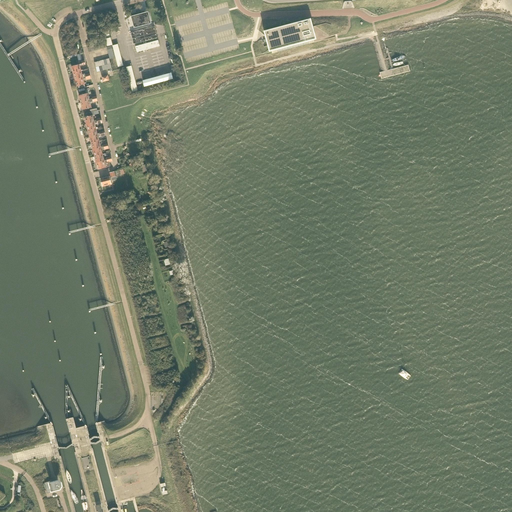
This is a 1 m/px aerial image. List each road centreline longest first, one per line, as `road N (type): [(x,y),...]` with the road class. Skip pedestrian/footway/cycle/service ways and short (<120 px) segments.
road 1 (unclassified): [(146,418),(142,372),(90,175)]
road 2 (residential): [(90,175),(114,162),(76,14)]
road 3 (unclassified): [(90,175),(54,33),(76,14)]
